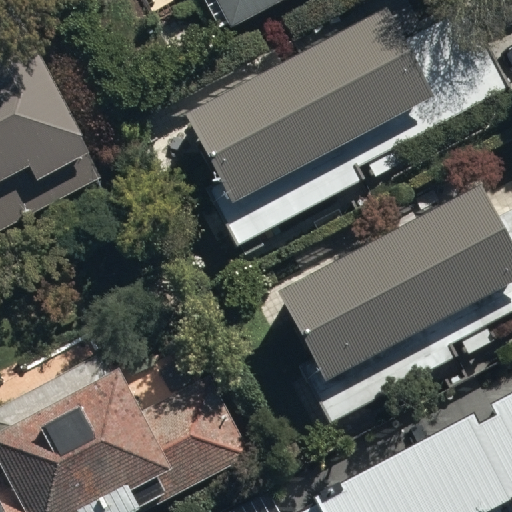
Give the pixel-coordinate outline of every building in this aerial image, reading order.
[(402,155),(398,148),(394,141),(507,78),(464,0),(405,33),(386,0),(364,0),(182,102),(178,94),(128,123),(158,176),(206,149),(222,178),(207,186),(236,239),(402,155)] [(205,0),(217,22),(260,0),(205,0)] [(0,224),(91,178),(75,146),(89,139),(20,3),(0,13),(0,224)] [(259,285),(326,413),(492,335),(484,319),(511,304),(511,202),(501,208),(480,169),(259,285)] [(115,351),(0,412),(0,455),(11,477),(0,482),(0,511),(139,511),(132,498),(156,485),(161,494),(251,446),(210,369),(143,404),(115,351)] [(316,511),(511,511),(511,388),(307,492),(317,511),(316,511)]
